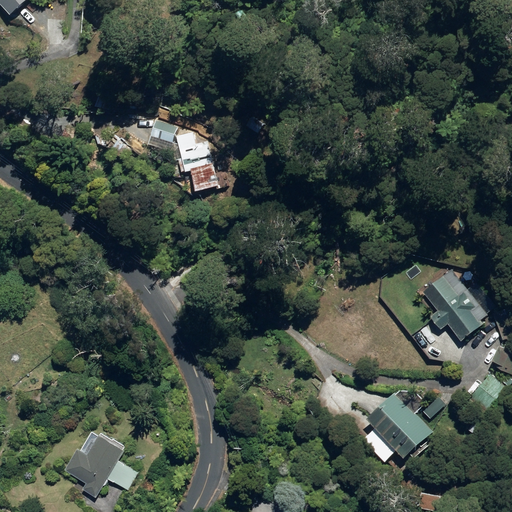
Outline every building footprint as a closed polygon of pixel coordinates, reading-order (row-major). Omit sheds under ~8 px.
[(0,0),(0,4),(4,1),(15,14),(30,0),(0,0)] [(270,122),(255,118),(250,133),(265,138),(270,122)] [(64,139),(89,147),(93,132),(68,125),(64,139)] [(181,135),(192,171),(195,170),(201,189),(222,183),(210,140),(199,143),(196,131),(181,135)] [(112,146),(128,157),(133,149),(118,138),(112,146)] [(444,198),(432,205),(442,223),(454,216),(444,198)] [(452,323),(466,340),(488,323),(485,319),(491,315),(475,292),(472,294),(454,269),(426,291),(441,311),(435,316),(445,329),(452,323)] [(511,307),(496,314),(506,340),(511,337),(511,307)] [(499,365),(511,371),(511,344),(509,344),(508,347),(506,346),(499,361),(500,362),(499,365)] [(80,372),(88,379),(94,372),(86,365),(80,372)] [(470,402),(485,415),(510,387),(493,373),(470,402)] [(374,419),(411,458),(438,431),(420,413),(431,403),(419,390),(404,390),(374,419)] [(450,404),(442,396),(425,411),(433,420),(450,404)] [(472,428),(478,433),(488,421),(482,416),(472,428)] [(85,489),(99,498),(111,479),(130,490),(141,472),(123,461),(129,450),(104,434),(91,454),(81,448),(68,470),(89,483),(85,489)] [(452,479),(454,496),(475,494),(473,477),(452,479)]
